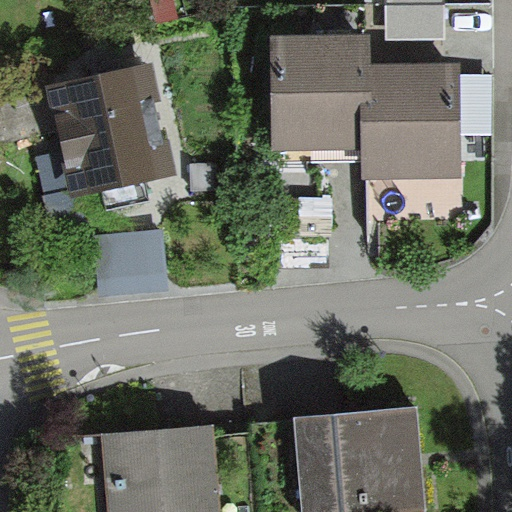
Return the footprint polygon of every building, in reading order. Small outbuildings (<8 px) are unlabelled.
[(377,21),(279,21),(279,138),(367,138),(367,164),(464,164),(465,51),(377,51),(377,21)] [(154,53),(49,75),(53,89),(60,128),(72,183),(103,177),(107,198),(152,188),(148,168),(177,162),(154,53)] [(0,140),(60,128),(53,89),(0,98),(0,140)] [(215,159),(192,160),(195,191),(216,189),(215,159)] [(89,221),(82,184),(46,191),(53,228),(89,221)] [(162,224),(94,231),(101,291),(170,285),(162,224)] [(427,511),(422,405),(300,411),(304,511),(427,511)] [(221,511),(214,424),(101,433),(107,511),(221,511)]
